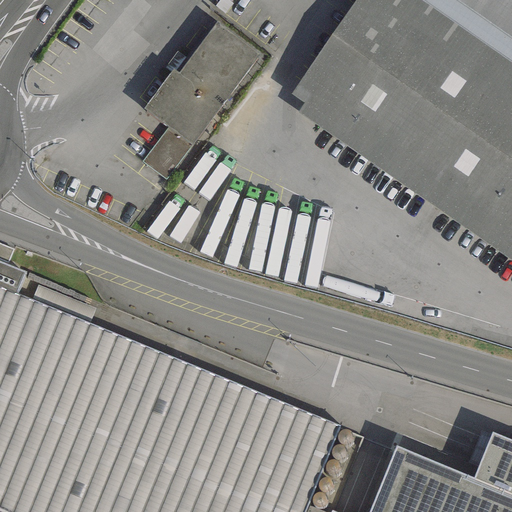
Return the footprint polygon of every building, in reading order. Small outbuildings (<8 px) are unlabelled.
[(511,54),(432,0),(368,0),(304,92),(315,101),(307,113),(511,257),(511,54)] [(511,0),(467,0),(511,31),(511,0)] [(265,57),(225,27),(189,74),(183,69),(153,107),(175,124),(145,162),(170,181),(265,57)] [(18,253),(0,245),(0,502),(24,511),(310,511),(347,424),(28,295),(37,273),(14,264),(18,253)] [(480,470),(410,441),(381,511),(511,511),(511,441),(494,434),(480,470)]
